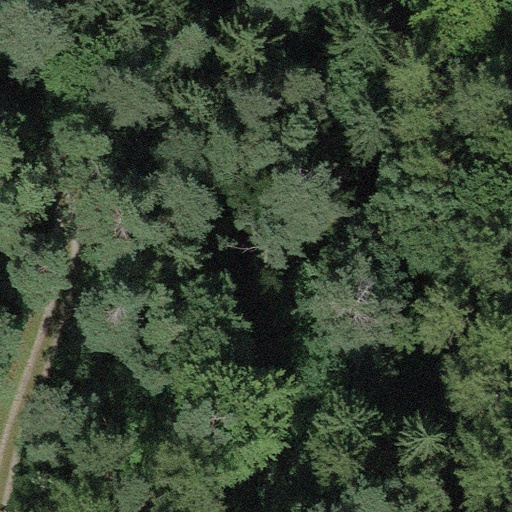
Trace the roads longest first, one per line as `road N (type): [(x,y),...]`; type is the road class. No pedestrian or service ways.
road 1 (track): [(0,463),(53,354),(58,265),(28,147),(0,94)]
road 2 (track): [(511,42),(393,0)]
